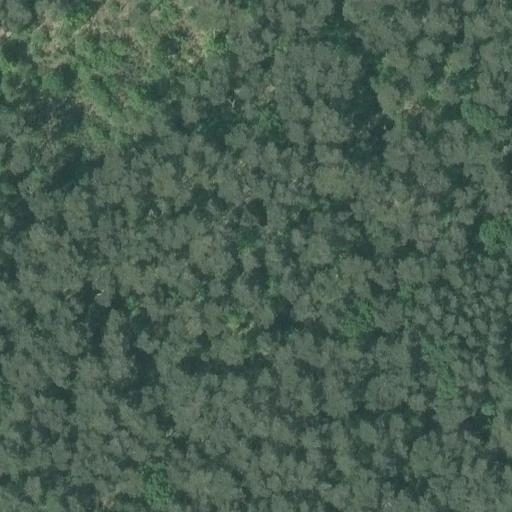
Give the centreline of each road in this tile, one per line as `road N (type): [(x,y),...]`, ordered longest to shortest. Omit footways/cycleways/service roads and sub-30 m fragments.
road 1 (track): [(511,228),(153,474),(58,511)]
road 2 (track): [(441,0),(511,162)]
